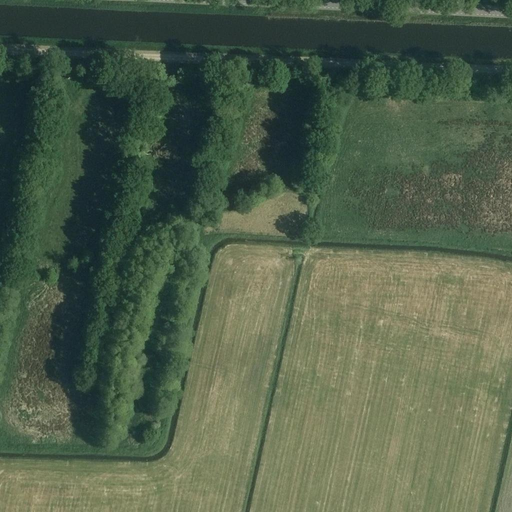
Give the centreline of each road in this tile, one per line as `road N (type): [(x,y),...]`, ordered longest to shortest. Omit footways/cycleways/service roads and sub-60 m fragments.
road 1 (track): [(511,72),(0,48)]
road 2 (tertiary): [(511,13),(226,0)]
